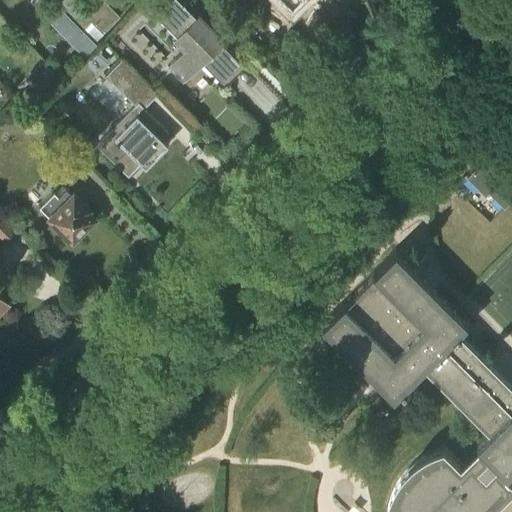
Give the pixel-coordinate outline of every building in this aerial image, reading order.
[(89,11),(89,6),(88,7),(80,0),(61,0),(56,5),(75,25),(89,11)] [(75,25),(80,30),(82,28),(94,41),(119,16),(103,0),(94,0),(89,6),(89,11),(75,25)] [(182,3),(179,0),(169,0),(155,14),(187,46),(168,66),(183,82),(203,62),(222,80),(241,61),(215,35),(217,32),(209,24),(206,27),(184,5),(185,3),(183,1),(182,3)] [(279,0),(290,11),(301,0),(279,0)] [(128,175),(141,162),(145,166),(167,144),(158,135),(164,130),(167,133),(168,132),(144,108),(158,93),(123,58),(106,75),(136,105),(97,144),(128,175)] [(47,66),(23,91),(35,103),(59,78),(47,66)] [(72,183),(88,166),(66,143),(49,160),(72,183)] [(511,168),(494,150),(476,168),(474,167),(472,169),(473,171),(467,177),(480,190),(484,185),(489,190),(488,191),(505,208),(511,200),(511,168)] [(72,194),(66,188),(59,196),(54,192),(39,207),(72,240),(95,217),(88,210),(89,208),(74,193),(72,194)] [(0,235),(9,245),(18,236),(0,217),(0,235)] [(465,321),(395,251),(396,250),(395,249),(321,323),(323,324),(324,323),(393,393),(392,394),(393,395),(423,365),(489,430),(477,443),(478,443),(460,461),(443,444),(442,445),(444,447),(439,449),(434,451),(432,452),(426,455),(419,459),(416,462),(413,464),(409,468),(407,471),(404,474),(400,479),(398,482),(397,485),(395,488),(394,490),(393,493),(391,498),(390,502),(389,505),(389,508),(388,511),(479,511),(511,479),(511,477),(506,471),(511,465),(511,385),(460,334),(461,332),(458,330),(467,321),(466,320),(465,321)]
